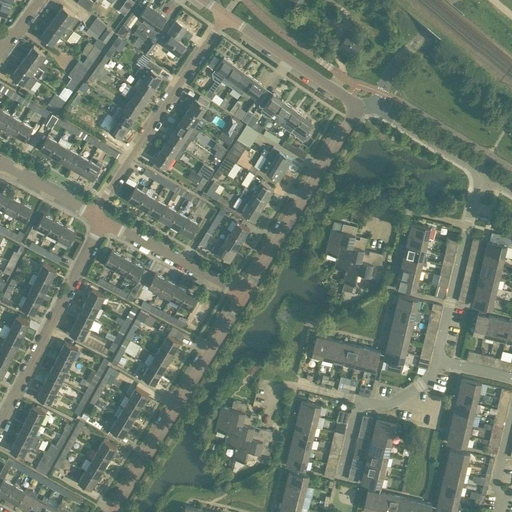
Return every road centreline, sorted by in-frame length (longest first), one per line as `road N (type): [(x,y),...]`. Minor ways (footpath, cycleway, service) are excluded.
road 1 (tertiary): [(112,511),(242,296)]
road 2 (residential): [(93,216),(225,15)]
road 3 (residential): [(0,426),(106,222)]
road 4 (tertiary): [(242,296),(356,108)]
road 5 (residential): [(436,363),(481,173)]
road 6 (residential): [(340,479),(358,403),(389,406),(432,380),(436,363)]
road 7 (residential): [(356,108),(225,15)]
road 8 (residential): [(242,296),(106,222)]
road 9 (tertiary): [(374,106),(394,65),(452,0)]
road 10 (residential): [(481,173),(374,106)]
